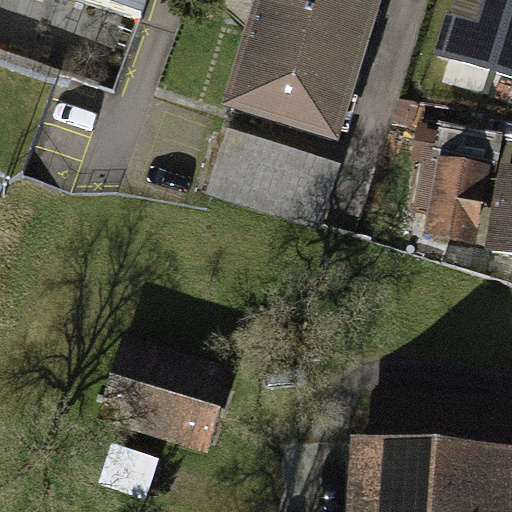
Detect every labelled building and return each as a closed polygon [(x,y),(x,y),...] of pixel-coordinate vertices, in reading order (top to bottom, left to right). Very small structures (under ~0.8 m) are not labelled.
[(66,0),(143,24),(150,0),(66,0)] [(384,0),(254,0),(220,114),(338,150),(384,0)] [(492,72),(511,6),(511,0),(450,0),(433,55),(492,72)] [(511,78),(511,6),(492,72),(511,78)] [(341,167),(227,132),(207,197),(320,232),(341,167)] [(491,169),(439,160),(424,239),(477,249),(491,169)] [(511,171),(501,170),(485,257),(511,261),(511,171)] [(233,374),(123,339),(97,423),(207,458),(233,374)] [(369,444),(351,443),(346,511),(511,511),(511,453),(507,453),(511,399),(373,389),(369,444)] [(158,463),(111,448),(99,488),(146,502),(158,463)]
